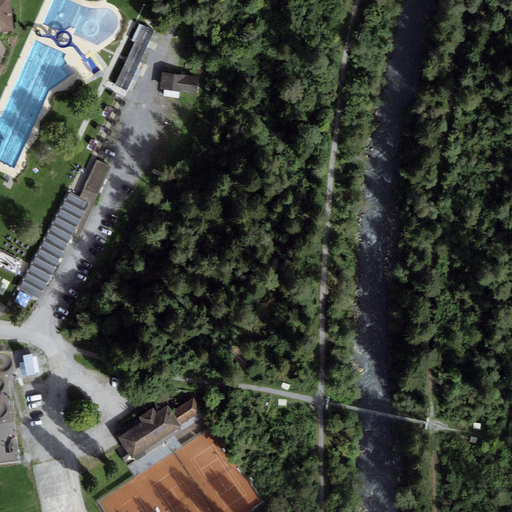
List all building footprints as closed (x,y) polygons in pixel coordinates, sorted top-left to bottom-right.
[(154,30),(139,24),(131,41),(135,41),(115,84),(127,90),(154,30)] [(164,75),(161,98),(180,101),(181,96),(198,98),(201,81),(164,75)] [(105,165),(96,162),(85,189),(94,193),(105,165)] [(87,202),(67,192),(20,287),(41,297),(87,202)] [(22,261),(0,251),(0,267),(15,275),(22,261)] [(139,420),(113,437),(129,462),(206,411),(194,394),(171,409),(167,403),(157,409),(153,403),(135,415),(139,420)]
